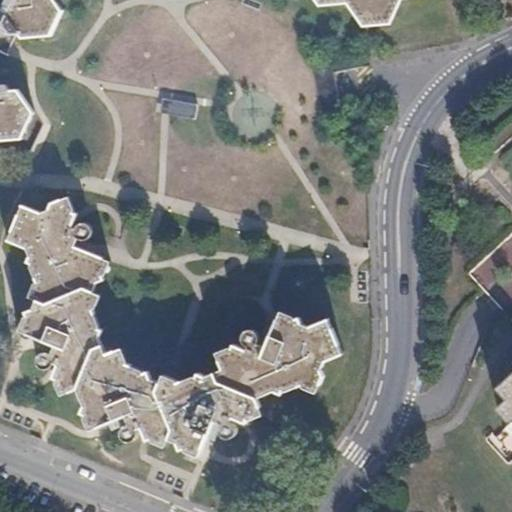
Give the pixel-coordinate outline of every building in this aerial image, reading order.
[(12,0),(3,18),(3,19),(1,17),(0,16),(0,34),(17,33),(25,39),(37,36),(47,33),(60,7),(54,0),(12,0)] [(358,0),(369,14),(393,12),(397,0),(358,0)] [(0,141),(23,139),(34,115),(19,92),(0,94),(0,141)] [(36,304),(44,307),(39,318),(32,322),(26,336),(64,353),(61,360),(59,358),(55,357),(48,359),(44,364),(44,367),(45,373),(48,377),(52,379),(56,379),(59,378),(61,376),(63,374),(66,376),(63,382),(71,401),(86,395),(93,413),(90,420),(97,437),(137,423),(139,428),(131,430),(128,436),(127,439),(129,445),(133,449),(136,450),(142,449),(147,445),(148,442),(148,436),(153,435),(156,446),(171,453),(174,447),(188,453),(189,457),(204,464),(220,426),(224,427),(228,429),(226,432),(225,435),(225,438),(229,444),(232,445),(239,446),(242,444),(245,439),(246,436),(245,432),(242,428),(243,426),(249,429),(271,422),(264,404),(280,398),(288,401),(308,393),(322,399),(330,380),(327,374),(330,367),(349,360),(335,327),(316,335),(306,330),(305,324),(287,319),(273,355),(267,352),(268,348),(268,344),(264,338),(260,337),(253,337),(250,339),(248,342),(247,346),(247,348),(253,352),(250,356),(240,351),(225,360),(232,376),(212,385),(203,381),(187,388),(171,382),(169,388),(157,384),(154,377),(137,370),(130,354),(116,361),(106,341),(110,337),(102,319),(109,302),(99,297),(103,290),(111,286),(118,269),(81,253),(83,247),(88,248),(92,248),(95,247),(98,244),(100,238),(100,235),(99,232),(94,228),(89,228),(85,228),(80,232),(78,230),(81,224),(75,202),(62,209),(59,218),(46,221),(29,214),(17,247),(35,255),(38,263),(36,268),(43,286),(36,304)] [(511,425),(511,375),(495,392),(504,402),(493,413),(506,428),(511,424),(511,425)]
